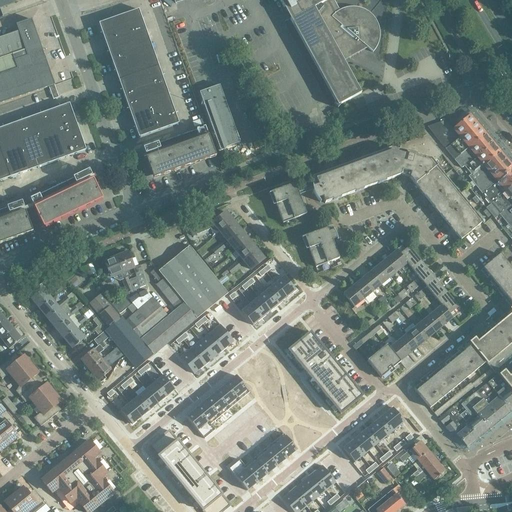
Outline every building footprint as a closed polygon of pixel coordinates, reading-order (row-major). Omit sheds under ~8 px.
[(0,6),(17,0),(0,0),(0,18),(2,18),(0,12),(0,6)] [(343,10),(339,11),(333,0),(279,0),(288,15),(338,106),(352,98),(361,94),(343,62),(350,58),(367,48),(373,53),(374,51),(375,50),(375,49),(377,47),(377,45),(378,44),(378,43),(379,40),(379,38),(379,36),(379,34),(379,32),(379,31),(379,29),(378,27),(378,26),(377,24),(376,22),(375,20),(374,18),(373,18),(372,16),(371,15),(369,13),(367,12),(366,12),(365,11),(363,10),(361,9),(360,9),(357,8),(356,8),(354,8),(353,8),(350,8),(349,8),(347,8),(346,9),(345,9),(343,10)] [(139,138),(179,124),(138,10),(98,24),(139,138)] [(16,25),(18,32),(0,38),(0,104),(54,86),(31,20),(16,25)] [(199,93),(220,150),(240,143),(219,86),(199,93)] [(86,151),(77,128),(69,104),(50,111),(30,118),(12,125),(0,128),(0,181),(10,178),(29,172),(47,165),(67,158),(86,151)] [(454,160),(469,148),(485,134),(484,134),(478,129),(477,130),(473,124),(474,124),(468,117),(453,130),(460,137),(451,145),(443,135),(452,128),(445,121),(427,127),(439,142),(445,150),(454,160)] [(216,157),(208,136),(205,127),(196,130),(153,146),(143,150),(146,158),(146,159),(153,179),(216,157)] [(471,175),(483,165),(500,151),(485,134),(469,148),(454,160),(461,168),(463,167),(471,175)] [(318,201),(320,203),(318,200),(322,198),(325,204),(400,176),(409,178),(461,241),(480,224),(431,164),(442,155),(426,136),(400,145),(398,154),(391,152),(316,179),(318,186),(313,188),(312,186),(312,187),(313,189),(313,192),(314,194),(315,196),(316,198),(318,200),(318,201)] [(481,194),(497,181),(511,168),(511,165),(500,151),(483,165),(471,175),(468,177),(481,194)] [(490,205),(506,192),(511,186),(511,168),(497,181),(481,194),(490,205)] [(30,200),(34,208),(43,228),(103,200),(93,180),(89,171),(77,177),(37,196),(30,200)] [(283,224),(306,215),(295,184),(268,194),(269,195),(271,194),(283,224)] [(485,209),(486,210),(491,215),(494,219),(499,215),(511,204),(511,186),(506,192),(490,205),(485,209)] [(25,212),(22,203),(11,207),(0,210),(0,244),(33,233),(25,212)] [(509,226),(511,223),(511,204),(499,215),(509,226)] [(488,218),(491,215),(486,210),(483,212),(488,218)] [(216,227),(220,233),(233,222),(225,212),(213,223),(211,220),(189,230),(192,237),(216,227)] [(220,233),(228,242),(241,231),(233,222),(220,233)] [(333,230),(332,228),(333,231),(329,232),(328,228),(301,238),(302,239),(304,238),(315,268),(339,259),(332,241),(337,239),(337,240),(337,239),(336,236),(335,234),(335,233),(333,230)] [(241,231),(228,242),(236,251),(248,241),(241,231)] [(248,241),(236,251),(229,256),(234,261),(240,257),(243,261),(256,250),(248,241)] [(216,247),(220,252),(225,248),(221,243),(216,247)] [(184,304),(197,319),(204,313),(228,294),(189,247),(158,271),(165,279),(169,284),(172,289),(176,294),(180,299),(184,304)] [(215,256),(220,252),(216,247),(211,251),(215,256)] [(396,251),(407,264),(412,271),(422,263),(410,249),(406,253),(401,247),(397,251),(396,251)] [(256,250),(243,261),(251,270),(264,260),(256,250)] [(387,258),(398,272),(407,264),(396,251),(387,258)] [(116,258),(122,273),(134,268),(127,253),(116,258)] [(511,309),(511,308),(511,269),(500,255),(480,271),(487,279),(489,277),(492,280),(490,282),(502,297),(505,295),(507,299),(505,301),(511,309)] [(122,273),(116,258),(104,263),(106,268),(103,270),(107,279),(122,273)] [(378,266),(389,279),(398,272),(387,258),(378,266)] [(232,266),(235,271),(240,267),(237,262),(232,266)] [(422,263),(412,271),(423,283),(432,275),(422,263)] [(124,287),(127,294),(133,291),(145,286),(145,284),(140,266),(133,269),(137,281),(130,284),(124,287)] [(370,273),(380,286),(389,279),(378,266),(370,273)] [(382,289),(386,294),(413,274),(409,268),(382,289)] [(158,283),(163,279),(155,270),(150,274),(158,283)] [(361,280),(372,293),(380,286),(370,273),(361,280)] [(71,286),(76,281),(77,280),(73,275),(67,281),(71,286)] [(223,278),(218,282),(221,286),(229,280),(225,276),(224,276),(223,277),(223,278)] [(284,277),(275,284),(286,298),(295,291),(284,277)] [(121,280),(124,287),(130,284),(127,278),(121,280)] [(56,295),(61,291),(66,287),(60,279),(54,283),(58,288),(53,292),(56,295)] [(165,279),(159,284),(156,286),(160,291),(169,284),(165,279)] [(436,299),(445,291),(435,279),(426,287),(436,299)] [(352,287),(363,300),(372,293),(361,280),(352,287)] [(172,289),(169,284),(160,291),(164,296),(172,289)] [(275,284),(267,291),(278,305),(286,298),(275,284)] [(363,300),(352,287),(343,295),(354,308),(363,300)] [(39,310),(51,299),(43,289),(31,299),(39,310)] [(168,301),(176,294),(172,289),(164,296),(168,301)] [(267,291),(258,298),(270,312),(278,305),(267,291)] [(436,299),(442,306),(452,319),(457,315),(452,310),(457,306),(445,291),(436,299)] [(70,301),(75,296),(72,293),(67,297),(66,297),(56,305),(51,299),(39,310),(47,319),(65,305),(66,305),(70,301)] [(131,303),(139,298),(137,294),(129,299),(131,303)] [(168,301),(172,306),(180,299),(176,294),(168,301)] [(115,310),(111,305),(102,295),(87,307),(94,314),(107,330),(122,318),(119,315),(115,310)] [(115,310),(126,300),(122,296),(111,305),(115,310)] [(153,356),(197,319),(184,304),(176,310),(168,317),(152,298),(138,311),(128,319),(144,338),(140,340),(153,356)] [(258,298),(250,305),(261,319),(270,312),(258,298)] [(176,310),(184,304),(180,299),(172,306),(176,310)] [(126,300),(115,310),(119,315),(130,305),(126,300)] [(67,319),(72,315),(83,306),(80,302),(75,307),(69,311),(68,310),(69,309),(66,305),(65,305),(47,319),(55,329),(68,319),(67,319)] [(119,315),(122,318),(140,340),(144,338),(128,319),(138,311),(132,304),(130,305),(119,315)] [(250,305),(241,312),(253,326),(261,319),(250,305)] [(433,313),(443,326),(452,319),(442,306),(433,313)] [(485,363),(491,369),(494,373),(511,359),(511,360),(511,308),(511,309),(470,343),(485,363)] [(379,319),(384,315),(380,309),(375,314),(379,319)] [(443,326),(433,313),(424,320),(435,333),(443,326)] [(107,330),(94,314),(90,318),(98,327),(94,331),(99,336),(105,331),(107,330)] [(86,321),(82,317),(77,321),(81,325),(86,321)] [(122,318),(107,330),(105,331),(109,337),(118,347),(124,354),(136,369),(153,356),(140,340),(122,318)] [(0,338),(0,339),(13,329),(5,319),(0,322),(0,338)] [(68,319),(55,329),(63,339),(76,329),(68,319)] [(435,333),(424,320),(415,328),(426,341),(435,333)] [(220,326),(210,334),(223,350),(233,342),(220,326)] [(426,341),(415,328),(407,335),(417,348),(426,341)] [(13,329),(0,339),(0,345),(3,343),(9,349),(21,339),(13,329)] [(76,329),(63,339),(72,349),(84,339),(76,329)] [(88,369),(90,371),(101,361),(97,356),(103,351),(102,349),(106,346),(103,343),(109,337),(105,331),(99,336),(93,341),(98,347),(81,360),(85,366),(84,366),(87,370),(88,369)] [(210,334),(200,342),(214,358),(223,350),(210,334)] [(310,334),(288,352),(340,415),(362,397),(354,387),(351,389),(323,355),(325,353),(310,334)] [(417,348),(407,335),(398,342),(409,355),(417,348)] [(200,342),(191,350),(204,366),(214,358),(200,342)] [(358,342),(354,346),(353,347),(354,349),(355,351),(355,350),(357,349),(361,346),(358,342)] [(409,355),(398,342),(389,349),(400,362),(409,355)] [(485,363),(470,343),(462,350),(464,352),(461,355),(459,352),(443,365),(445,367),(442,370),(440,368),(425,380),(427,383),(424,385),(422,383),(413,389),(430,409),(485,363)] [(400,362),(389,349),(386,345),(367,361),(381,378),(400,362)] [(112,361),(113,362),(124,354),(118,347),(101,361),(90,371),(93,375),(92,376),(99,385),(106,379),(104,376),(110,371),(106,366),(112,361)] [(191,350),(180,358),(194,375),(204,366),(191,350)] [(20,397),(36,384),(32,379),(38,374),(24,357),(17,362),(13,356),(6,362),(0,367),(0,377),(2,380),(9,374),(19,386),(16,392),(20,397)] [(497,375),(511,392),(511,360),(511,359),(494,373),(495,374),(497,373),(498,374),(497,375)] [(487,384),(510,412),(511,409),(511,392),(497,375),(487,384)] [(163,376),(154,384),(166,398),(174,390),(163,376)] [(236,377),(226,385),(239,401),(250,393),(236,377)] [(125,382),(120,387),(124,390),(129,386),(125,382)] [(36,384),(20,397),(24,403),(31,400),(41,413),(34,419),(40,427),(59,412),(54,407),(61,402),(46,384),(40,390),(36,384)] [(154,384),(146,391),(157,404),(166,398),(154,384)] [(476,393),(499,421),(510,412),(487,384),(476,393)] [(226,385),(216,393),(230,409),(239,401),(226,385)] [(146,391),(138,397),(149,411),(157,404),(146,391)] [(216,393),(206,401),(220,417),(230,409),(216,393)] [(462,399),(488,430),(499,421),(476,393),(465,402),(463,399),(462,399)] [(313,395),(308,399),(317,409),(322,405),(313,395)] [(7,408),(12,404),(7,397),(2,401),(7,408)] [(138,397),(129,404),(141,418),(149,411),(138,397)] [(477,439),(488,430),(462,399),(458,403),(465,411),(459,416),(477,439)] [(206,401),(196,409),(210,426),(211,425),(220,417),(206,401)] [(12,404),(7,408),(13,414),(17,410),(12,404)] [(129,404),(120,411),(124,416),(128,420),(132,425),(141,418),(129,404)] [(267,425),(284,412),(280,407),(268,416),(269,417),(264,420),(267,425)] [(477,439),(459,416),(452,408),(438,420),(443,425),(449,419),(452,422),(445,428),(446,428),(457,442),(460,439),(467,447),(477,439)] [(196,409),(186,417),(204,439),(215,431),(211,425),(210,426),(196,409)] [(392,409),(385,415),(397,429),(404,423),(392,409)] [(0,415),(0,433),(10,446),(16,440),(15,439),(18,437),(8,425),(13,421),(6,411),(0,415)] [(385,415),(378,420),(390,434),(397,429),(385,415)] [(378,420),(371,426),(383,440),(390,434),(378,420)] [(273,432),(281,426),(277,421),(269,427),(273,432)] [(263,422),(255,427),(258,433),(266,428),(263,422)] [(371,426),(364,432),(376,446),(383,440),(371,426)] [(178,481),(179,483),(183,487),(188,493),(191,497),(194,501),(196,503),(199,507),(201,509),(203,511),(222,511),(230,506),(214,486),(211,488),(182,453),(185,451),(169,432),(150,447),(151,448),(158,457),(160,460),(164,464),(174,477),(178,481)] [(364,432),(357,438),(369,451),(376,446),(364,432)] [(0,451),(2,449),(3,451),(10,446),(0,433),(0,451)] [(283,434),(273,443),(287,459),(297,451),(283,434)] [(357,438),(350,443),(362,457),(369,451),(357,438)] [(85,511),(90,511),(113,493),(104,482),(102,483),(99,479),(106,474),(97,462),(95,463),(92,459),(99,454),(90,442),(42,481),(51,493),(58,487),(61,491),(60,492),(70,504),(77,498),(80,502),(78,503),(85,511)] [(417,461),(428,452),(420,442),(409,451),(399,459),(402,463),(407,459),(412,455),(417,461)] [(273,443),(263,451),(277,467),(287,459),(273,443)] [(350,443),(343,449),(354,463),(362,457),(350,443)] [(209,459),(214,451),(205,446),(201,454),(209,459)] [(232,446),(225,452),(229,457),(236,451),(232,446)] [(263,451),(254,459),(267,475),(277,467),(263,451)] [(416,480),(437,462),(428,452),(417,461),(422,467),(409,477),(412,481),(415,479),(416,480)] [(212,469),(221,464),(218,459),(209,464),(212,469)] [(244,466),(244,467),(257,483),(267,475),(254,459),(244,466)] [(352,460),(347,464),(353,472),(358,468),(352,460)] [(240,461),(229,470),(247,491),(257,483),(244,467),(244,466),(240,461)] [(437,462),(416,480),(418,483),(428,475),(434,481),(445,472),(437,462)] [(322,467),(312,475),(325,491),(335,483),(322,467)] [(220,468),(212,474),(216,479),(224,473),(220,468)] [(392,479),(383,469),(376,475),(385,485),(392,479)] [(400,474),(397,470),(392,474),(395,478),(400,474)] [(312,475),(302,483),(316,499),(325,491),(312,475)] [(302,483),(293,491),(306,507),(316,499),(302,483)] [(403,506),(404,505),(396,494),(402,490),(398,485),(382,499),(393,511),(395,511),(399,510),(401,510),(404,508),(403,506)] [(27,511),(36,511),(45,505),(38,496),(32,500),(23,488),(14,496),(27,511)] [(293,491),(282,499),(292,511),(300,511),(306,507),(293,491)] [(27,511),(14,496),(4,503),(11,511),(27,511)] [(393,511),(382,499),(372,507),(367,511),(368,511),(393,511)]
